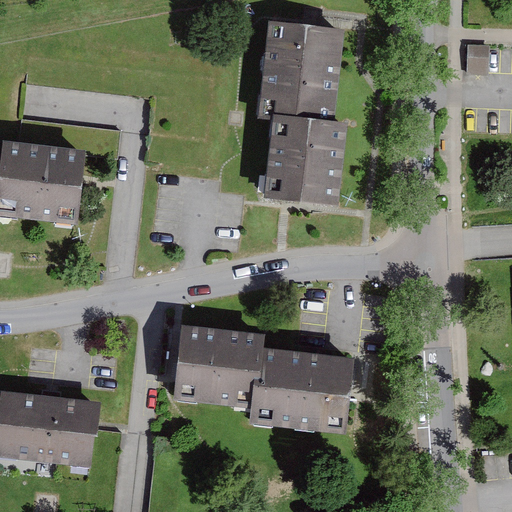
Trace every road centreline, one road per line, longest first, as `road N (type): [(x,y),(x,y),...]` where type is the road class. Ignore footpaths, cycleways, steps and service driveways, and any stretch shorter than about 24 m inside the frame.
road 1 (residential): [(0,322),(292,270),(426,267)]
road 2 (residential): [(426,267),(426,0)]
road 3 (residential): [(444,511),(426,267)]
